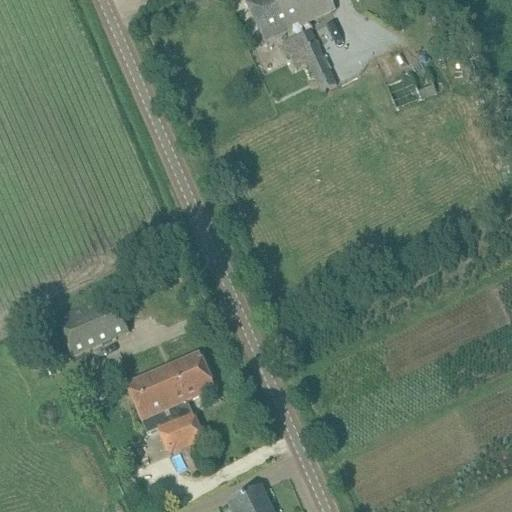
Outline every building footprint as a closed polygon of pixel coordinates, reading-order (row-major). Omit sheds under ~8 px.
[(245,0),(266,43),(284,34),(336,11),(330,0),(245,0)] [(336,86),(311,32),(296,39),(321,93),(336,86)] [(413,76),(389,86),(397,108),(422,99),(413,76)] [(129,336),(111,297),(56,321),(73,360),(129,336)] [(181,363),(126,387),(142,424),(147,436),(158,432),(169,457),(186,450),(204,442),(188,404),(215,392),(200,355),(181,363)] [(122,449),(111,453),(116,466),(125,463),(127,462),(122,449)] [(192,474),(200,472),(194,449),(186,451),(192,474)] [(270,511),(261,491),(230,505),(232,511),(270,511)]
